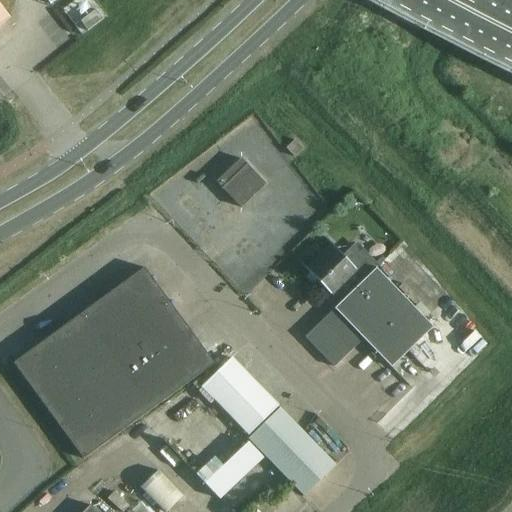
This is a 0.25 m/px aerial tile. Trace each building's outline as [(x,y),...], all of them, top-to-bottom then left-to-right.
[(80,22),(87,32),(102,20),(95,11),(80,22)] [(240,208),(265,185),(240,159),(216,183),(240,208)] [(330,295),(339,304),(364,280),(355,271),(356,270),(331,244),(305,269),(330,295)] [(144,268),(116,289),(13,364),(83,460),(214,364),(144,268)] [(364,280),(339,304),(334,309),(305,338),(334,368),(363,339),(391,368),(432,328),(375,269),(364,280)] [(231,360),(202,388),(247,434),(276,406),(231,360)] [(21,387),(13,394),(45,436),(53,430),(21,387)] [(248,439),(304,497),(335,466),(279,409),(248,439)] [(378,410),(371,418),(389,435),(396,427),(378,410)] [(178,433),(195,464),(204,459),(187,428),(178,433)] [(231,447),(213,467),(223,476),(241,457),(231,447)] [(196,473),(212,484),(218,475),(202,464),(196,473)] [(235,476),(243,483),(236,491),(250,502),(265,483),(243,466),(235,476)]
